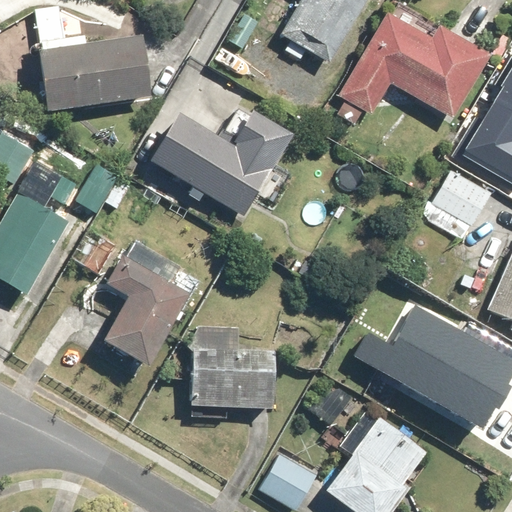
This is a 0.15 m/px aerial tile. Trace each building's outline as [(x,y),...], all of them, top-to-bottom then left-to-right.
[(357,0),(292,0),(273,37),(323,64),(357,0)] [(427,32),(422,41),(376,15),(331,98),(365,116),(381,87),(394,94),(443,121),(477,59),(427,32)] [(130,40),(23,56),(32,117),(139,101),(130,40)] [(511,71),(495,100),(511,110),(511,71)] [(511,110),(495,100),(463,152),(511,181),(511,110)] [(225,150),(165,116),(137,165),(235,222),(289,129),(250,106),(225,150)] [(0,140),(0,182),(10,187),(26,154),(0,140)] [(417,217),(457,243),(486,198),(446,172),(417,217)] [(16,188),(0,214),(0,273),(26,289),(68,218),(16,188)] [(511,325),(511,237),(481,313),(511,325)] [(98,287),(119,299),(91,346),(136,372),(181,297),(136,270),(115,258),(98,287)] [(369,327),(355,351),(475,422),(511,360),(511,356),(409,295),(384,336),(369,327)] [(234,330),(191,328),(190,349),(186,348),(181,408),(261,414),(265,353),(232,351),(234,330)] [(344,405),(321,388),(302,414),(325,431),(344,405)] [(378,511),(423,455),(375,417),(314,495),(335,511),(378,511)] [(287,511),(290,511),(312,475),(277,454),(254,492),(287,511)]
